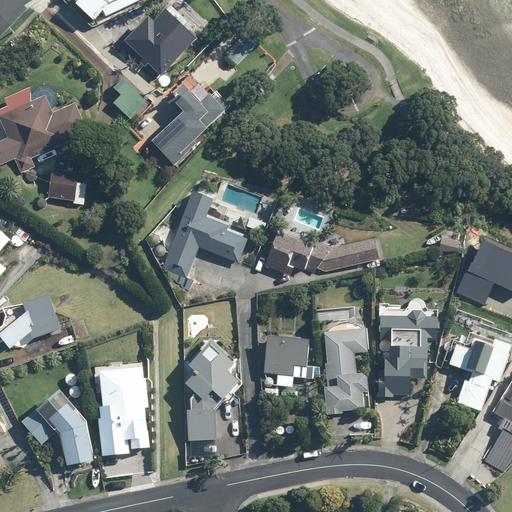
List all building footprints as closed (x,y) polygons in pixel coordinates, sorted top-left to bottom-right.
[(79,0),(96,16),(104,8),(108,13),(135,0),(79,0)] [(153,10),(127,37),(129,39),(121,48),(142,69),(150,60),(164,73),(202,32),(194,25),(193,26),(189,21),(193,17),(175,0),(159,17),(153,10)] [(247,33),(227,54),(237,64),(258,43),(247,33)] [(116,100),(132,116),(150,99),(129,78),(119,88),(124,92),(116,100)] [(170,98),(184,114),(156,140),(176,161),(196,143),(194,139),(233,103),(219,88),(216,91),(214,89),(212,90),(204,80),(196,87),(194,85),(189,90),(184,84),(170,98)] [(404,93),(415,110),(424,104),(413,87),(404,93)] [(49,92),(1,114),(11,135),(0,140),(0,164),(16,157),(23,171),(37,165),(33,157),(69,140),(67,136),(90,126),(78,99),(57,109),(49,92)] [(81,170),(55,167),(51,196),(77,199),(81,170)] [(188,277),(201,245),(241,261),(250,237),(229,229),(232,222),(209,213),(217,195),(197,187),(164,268),(169,270),(178,282),(182,284),(181,286),(191,290),(195,280),(188,277)] [(0,224),(0,276),(9,267),(0,257),(0,250),(13,236),(0,224)] [(334,245),(281,225),(267,264),(293,273),(296,264),(306,267),(306,269),(316,273),(318,267),(327,270),(383,257),(378,235),(334,245)] [(511,251),(481,238),(459,290),(484,300),(493,280),(511,288),(511,251)] [(26,298),(29,309),(1,331),(13,346),(15,344),(24,347),(35,335),(64,326),(52,290),(26,298)] [(382,366),(381,390),(379,390),(379,394),(396,395),(396,393),(413,394),(414,376),(430,376),(431,355),(430,355),(431,339),(440,339),(441,314),(429,313),(424,307),(416,307),(410,313),(381,311),(381,319),(384,319),(383,337),(395,338),(395,342),(393,342),(392,354),(389,354),(388,366),(382,366)] [(330,383),(327,384),(329,412),(345,411),(345,408),(366,407),(365,388),(371,388),(370,369),(360,369),(359,348),(372,348),(371,324),(368,324),(364,321),(361,319),(357,318),(352,318),(348,318),(344,319),(340,321),(336,323),(336,319),(324,320),(325,338),(330,338),(331,359),(329,359),(330,383)] [(314,334),(271,330),(267,371),(277,371),(276,380),(275,380),(274,378),(273,377),(271,376),(269,375),(268,376),(266,378),(265,379),(265,381),(266,381),(265,396),(275,397),(276,383),(295,384),(296,374),(317,376),(318,363),(320,364),(320,356),(312,356),(314,334)] [(462,338),(469,341),(471,335),(464,332),(462,338)] [(452,362),(475,370),(471,379),(468,377),(459,401),(483,410),(495,376),(503,379),(511,354),(511,337),(501,334),(498,341),(479,334),(475,345),(460,340),(459,343),(455,341),(450,357),(454,358),(452,362)] [(189,408),(191,438),(217,437),(215,407),(242,380),(229,367),(235,361),(214,340),(191,363),(198,370),(187,381),(198,392),(193,397),(194,408),(189,408)] [(100,404),(105,453),(133,451),(133,448),(150,447),(143,366),(101,370),(104,404),(100,404)] [(95,459),(89,421),(80,411),(82,409),(63,385),(39,404),(41,406),(25,419),(44,443),(62,428),(64,429),(69,463),(95,459)] [(486,459),(506,471),(511,464),(511,394),(509,392),(498,410),(507,416),(501,425),(506,428),(486,459)] [(0,469),(9,464),(0,447),(0,434),(4,432),(0,424),(0,469)]
